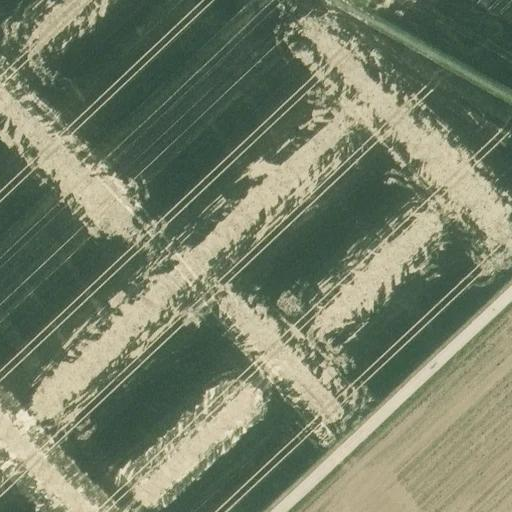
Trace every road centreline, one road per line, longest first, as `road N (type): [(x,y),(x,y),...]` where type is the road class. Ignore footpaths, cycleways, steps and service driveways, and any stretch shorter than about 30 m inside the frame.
road 1 (track): [(276,511),(511,292)]
road 2 (track): [(511,103),(320,0)]
